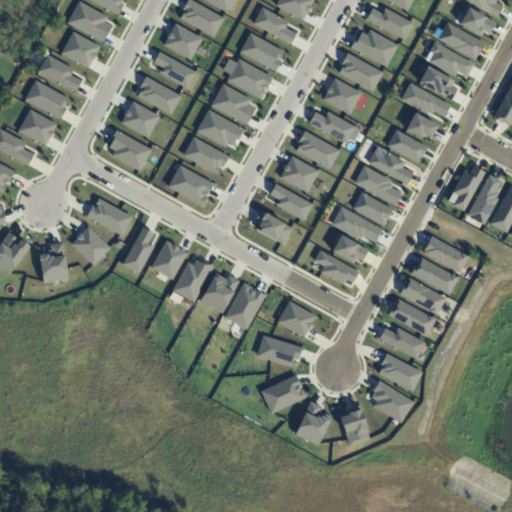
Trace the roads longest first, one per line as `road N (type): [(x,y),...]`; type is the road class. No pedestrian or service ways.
road 1 (residential): [(334,368),(511,42)]
road 2 (residential): [(71,157),(358,317)]
road 3 (residential): [(214,237),(345,0)]
road 4 (residential): [(43,205),(157,0)]
